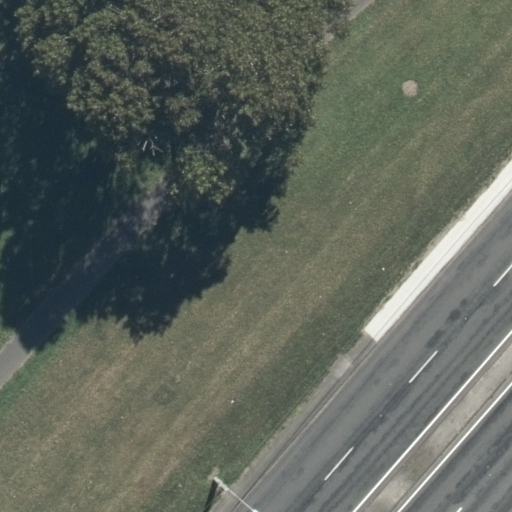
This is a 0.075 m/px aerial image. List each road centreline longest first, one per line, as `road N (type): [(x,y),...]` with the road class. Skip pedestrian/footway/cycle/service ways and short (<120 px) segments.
road 1 (secondary): [(277,511),(511,246)]
road 2 (secondary): [(511,418),(428,511)]
